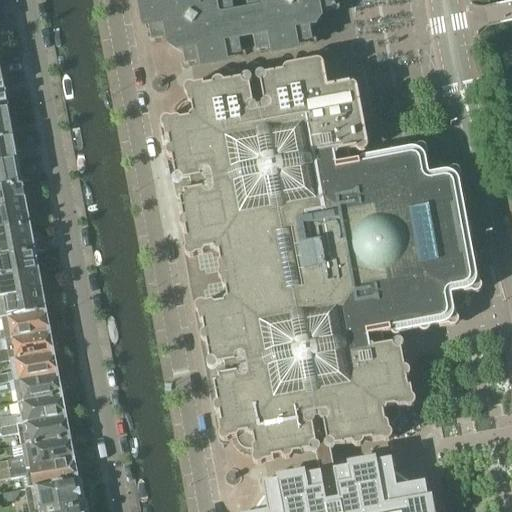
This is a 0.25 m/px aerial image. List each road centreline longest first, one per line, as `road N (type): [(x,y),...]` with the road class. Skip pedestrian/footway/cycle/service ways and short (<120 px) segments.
road 1 (residential): [(210,511),(115,0)]
road 2 (residential): [(120,511),(26,0)]
